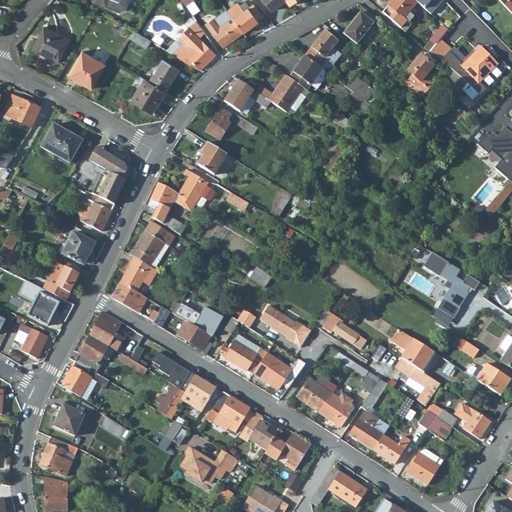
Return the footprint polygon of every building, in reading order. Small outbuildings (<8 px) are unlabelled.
[(93,0),(92,3),(118,12),(125,9),(128,0),(93,0)] [(262,0),(271,11),(284,0),(262,0)] [(413,0),(393,0),(383,13),(401,28),(407,21),(403,18),(417,3),(413,0)] [(424,9),(432,0),(413,0),(417,3),(420,5),(424,9)] [(193,1),(189,4),(186,6),(191,13),(192,15),(199,10),(193,1)] [(240,5),(244,11),(249,7),(245,2),(240,5)] [(238,3),(227,11),(243,33),(257,22),(256,22),(262,18),(252,5),(249,7),(244,11),(240,5),(238,3)] [(232,40),(243,33),(227,11),(226,9),(206,24),(222,45),(231,38),(232,40)] [(374,23),(360,13),(343,34),(356,45),(374,23)] [(185,41),(173,54),(199,70),(215,54),(199,39),(205,33),(197,21),(196,20),(188,28),(180,36),(185,41)] [(443,25),(437,20),(432,25),(437,29),(439,30),(443,25)] [(409,23),(407,21),(401,28),(405,32),(411,25),(409,23)] [(113,28),(112,30),(122,35),(124,32),(127,34),(129,29),(121,25),(119,30),(117,29),(113,28)] [(437,29),(432,25),(425,33),(430,37),(437,29)] [(448,29),(443,25),(439,30),(430,41),(435,45),(439,40),(448,29)] [(58,63),(69,40),(43,27),(32,50),(58,63)] [(135,31),(134,30),(129,38),(146,48),(151,41),(135,31)] [(337,41),(325,32),(304,56),(319,67),(326,59),(333,64),(340,56),(331,49),(337,41)] [(231,38),(222,45),(223,47),(232,40),(231,38)] [(462,66),(449,52),(451,49),(439,40),(435,45),(429,51),(441,61),(448,66),(467,82),(478,94),(479,95),(480,94),(485,89),(478,82),(498,64),(481,47),(462,66)] [(435,45),(430,41),(424,48),(429,52),(429,51),(435,45)] [(105,65),(82,52),(68,76),(91,89),(105,65)] [(433,66),(420,55),(407,70),(412,74),(405,82),(422,97),(436,81),(427,74),(433,66)] [(319,67),(304,56),(288,78),(301,87),(306,91),(311,85),(316,89),(323,80),(326,72),(319,67)] [(162,59),(149,81),(165,91),(178,69),(162,59)] [(467,82),(448,66),(441,74),(460,90),(461,89),(467,82)] [(288,78),(285,76),(273,94),(261,86),(257,93),(268,100),(270,102),(292,116),(309,92),(306,91),(301,87),(288,78)] [(374,91),(354,76),(346,87),(353,93),(366,102),(374,91)] [(155,106),(156,106),(165,91),(149,81),(143,78),(141,82),(131,100),(151,112),(155,106)] [(257,93),(238,80),(224,101),(240,112),(241,110),(249,97),(264,107),(268,100),(257,93)] [(478,94),(467,82),(461,89),(471,100),(478,94)] [(380,91),(377,89),(366,102),(370,104),(380,91)] [(366,102),(353,93),(349,99),(362,108),(364,105),(367,108),(370,104),(366,102)] [(3,114),(32,127),(40,109),(11,96),(3,114)] [(249,97),(241,110),(247,114),(255,101),(249,97)] [(230,114),(220,108),(205,131),(219,140),(230,123),(227,121),(230,114)] [(353,124),(335,111),(331,117),(349,129),(351,128),(353,124)] [(257,128),(242,118),(237,125),(253,135),(257,128)] [(69,137),(71,134),(53,124),(41,147),(69,163),(80,143),(69,137)] [(511,133),(506,128),(504,127),(497,136),(493,133),(490,137),(486,133),(476,145),(487,153),(490,150),(501,160),(494,168),(510,181),(511,182),(511,133)] [(69,137),(80,143),(82,140),(71,134),(69,137)] [(227,154),(207,142),(199,155),(202,157),(197,164),(214,175),(227,154)] [(338,145),(334,142),(327,153),(331,155),(338,145)] [(344,149),(338,145),(331,155),(324,167),(330,171),(344,149)] [(97,197),(114,205),(129,174),(124,164),(95,148),(88,162),(109,173),(97,197)] [(443,169),(438,165),(433,171),(439,175),(443,169)] [(208,183),(186,170),(184,173),(189,176),(179,194),(179,195),(195,204),(201,208),(206,199),(207,199),(209,200),(213,193),(212,191),(205,187),(208,183)] [(511,182),(510,181),(484,213),(490,217),(511,190),(511,189),(511,182)] [(168,188),(158,183),(148,205),(155,208),(157,209),(153,218),(180,235),(186,227),(173,219),(172,219),(166,216),(173,201),(177,193),(168,188)] [(231,193),(222,187),(217,195),(226,200),(231,193)] [(291,195),(281,189),(272,204),(274,205),(282,210),(291,195)] [(101,232),(114,205),(97,197),(85,191),(84,193),(80,191),(79,193),(79,195),(89,200),(88,203),(85,201),(78,214),(80,215),(77,220),(101,232)] [(248,203),(231,193),(226,200),(244,211),(248,203)] [(300,198),(293,193),(291,195),(288,200),(295,206),(297,203),(300,198)] [(317,200),(305,193),(302,199),(314,205),(317,200)] [(195,204),(179,195),(175,202),(191,211),(195,204)] [(310,203),(300,198),(297,203),(307,209),(310,203)] [(483,214),(487,208),(480,202),(475,208),(483,214)] [(282,210),(274,205),(270,213),(277,218),(282,210)] [(174,237),(151,222),(130,255),(134,257),(154,269),(157,264),(174,237)] [(331,227),(325,224),(320,231),(322,232),(327,234),(331,227)] [(293,231),(286,226),(282,232),(290,237),(293,231)] [(92,248),(95,243),(83,237),(85,232),(75,227),(73,232),(67,243),(62,254),(81,264),(89,249),(92,248)] [(327,234),(322,232),(318,237),(323,240),(327,234)] [(18,238),(10,234),(4,245),(12,250),(18,238)] [(64,242),(58,253),(62,254),(67,243),(64,242)] [(84,265),(92,248),(89,249),(81,264),(84,265)] [(474,290),(479,282),(467,274),(463,281),(455,277),(460,270),(431,252),(423,266),(439,276),(447,280),(443,286),(449,289),(437,308),(453,318),(460,308),(459,307),(468,292),(466,291),(469,287),(474,290)] [(154,269),(134,257),(129,264),(130,265),(120,282),(137,292),(142,281),(149,285),(157,271),(154,269)] [(81,270),(67,262),(64,267),(79,274),(81,270)] [(64,267),(56,263),(52,272),(60,276),(64,267)] [(59,298),(65,301),(79,274),(64,267),(60,276),(52,272),(43,289),(59,298)] [(272,277),(256,267),(253,272),(264,278),(260,285),(264,287),(272,277)] [(511,282),(511,275),(502,268),(497,274),(511,284),(511,282)] [(264,278),(253,272),(249,278),(260,285),(264,278)] [(41,289),(25,280),(18,294),(34,303),(27,316),(47,326),(59,303),(57,301),(59,298),(43,289),(41,289)] [(137,292),(120,282),(111,298),(138,313),(147,298),(142,295),(142,294),(137,292)] [(217,295),(212,292),(206,301),(212,304),(217,295)] [(348,297),(343,294),(333,310),(338,313),(348,297)] [(193,307),(196,302),(186,296),(183,302),(193,307)] [(180,304),(174,301),(169,311),(170,312),(174,314),(176,309),(180,304)] [(0,307),(12,313),(16,315),(17,311),(0,302),(0,307)] [(222,317),(204,306),(200,314),(193,311),(189,317),(176,309),(174,314),(185,321),(210,335),(212,336),(222,317)] [(295,322),(267,306),(259,320),(271,327),(277,331),(286,336),(285,338),(294,343),(304,327),(295,321),(295,322)] [(169,311),(162,307),(159,313),(154,321),(153,323),(160,328),(170,312),(169,311)] [(159,313),(150,308),(145,317),(154,321),(159,313)] [(255,317),(244,310),(237,321),(239,322),(248,328),(255,317)] [(332,314),(327,310),(324,315),(329,318),(323,327),(331,333),(332,331),(338,335),(360,349),(366,340),(341,323),(343,321),(332,314)] [(121,322),(103,312),(90,336),(108,346),(114,334),(121,322)] [(26,324),(27,321),(25,320),(16,315),(12,313),(9,318),(19,323),(21,321),(26,324)] [(237,321),(233,318),(225,330),(231,334),(239,322),(237,321)] [(210,335),(185,321),(177,335),(201,349),(200,352),(206,355),(213,344),(207,341),(210,335)] [(23,344),(20,351),(37,359),(43,347),(40,346),(45,336),(22,324),(19,331),(14,340),(23,344)] [(413,339),(398,329),(390,341),(405,351),(400,358),(421,371),(426,362),(424,361),(431,351),(413,339)] [(123,339),(114,334),(108,346),(114,350),(117,351),(123,339)] [(224,356),(224,357),(252,374),(253,373),(267,353),(238,334),(228,350),(223,346),(218,353),(224,356)] [(450,343),(460,350),(466,341),(456,334),(450,343)] [(500,361),(511,368),(511,338),(507,335),(499,347),(506,352),(500,361)] [(108,346),(90,336),(75,361),(96,373),(101,365),(105,367),(114,350),(108,346)] [(479,350),(466,341),(460,350),(473,358),(479,350)] [(23,357),(12,350),(8,356),(19,362),(23,357)] [(433,352),(431,351),(424,361),(426,362),(433,352)] [(347,358),(338,352),(335,357),(344,363),(347,358)] [(189,372),(176,364),(157,353),(151,363),(159,367),(158,370),(169,376),(166,381),(173,385),(179,389),(184,381),(189,372)] [(291,369),(267,353),(253,373),(277,390),(281,384),(288,388),(305,364),(298,359),(291,369)] [(138,364),(121,354),(118,359),(135,369),(144,375),(147,370),(138,364)] [(354,362),(347,358),(344,363),(350,367),(351,366),(353,362),(354,362)] [(421,371),(400,358),(394,367),(425,387),(417,400),(425,406),(440,384),(420,371),(421,371)] [(96,373),(75,361),(61,386),(81,397),(91,378),(96,382),(105,387),(108,381),(100,375),(96,373)] [(368,372),(353,362),(351,366),(365,375),(368,372)] [(510,379),(486,363),(481,372),(476,379),(500,395),(510,379)] [(105,367),(101,365),(96,373),(100,375),(105,367)] [(469,366),(465,373),(476,379),(481,372),(472,366),(469,366)] [(195,375),(189,372),(184,381),(190,384),(195,375)] [(314,372),(310,378),(324,388),(327,383),(335,388),(336,387),(314,372)] [(379,378),(370,373),(367,377),(360,387),(369,393),(379,378)] [(215,387),(195,375),(190,384),(185,393),(179,389),(164,415),(171,419),(182,400),(201,412),(215,387)] [(96,382),(91,378),(81,397),(86,401),(96,382)] [(335,388),(327,383),(324,388),(310,378),(297,397),(319,412),(332,394),(335,388)] [(387,384),(379,379),(360,407),(365,410),(351,431),(361,437),(359,440),(373,450),(383,434),(389,425),(371,414),(373,409),(371,407),(387,384)] [(179,389),(173,385),(165,397),(160,394),(156,402),(161,405),(157,411),(164,415),(179,389)] [(250,409),(223,392),(215,403),(205,419),(212,424),(214,420),(235,432),(250,409)] [(338,398),(332,394),(319,412),(340,427),(353,408),(352,408),(354,405),(351,403),(353,400),(342,392),(338,398)] [(93,408),(82,402),(81,405),(92,411),(93,408)] [(461,419),(466,422),(462,428),(479,439),(490,422),(468,408),(461,403),(454,414),(461,419)] [(85,414),(63,404),(53,426),(75,436),(85,414)] [(426,409),(424,408),(422,410),(426,413),(419,423),(426,429),(435,415),(426,409)] [(456,418),(443,409),(437,417),(451,426),(456,418)] [(262,417),(255,412),(238,436),(247,442),(248,440),(266,451),(279,430),(269,424),(267,428),(264,426),(263,422),(260,420),(261,419),(262,417)] [(110,419),(104,415),(98,425),(102,427),(110,419)] [(437,417),(435,415),(426,429),(443,441),(447,434),(452,427),(451,426),(437,417)] [(128,430),(110,419),(102,427),(122,440),(128,430)] [(269,424),(261,419),(260,420),(263,422),(264,426),(267,428),(269,424)] [(181,426),(175,422),(165,436),(172,441),(181,426)] [(477,444),(452,427),(447,434),(472,451),(477,444)] [(130,432),(128,430),(122,440),(124,441),(125,440),(130,432)] [(361,437),(351,431),(349,434),(359,440),(361,437)] [(133,434),(130,432),(125,440),(128,442),(133,434)] [(309,445),(292,434),(276,459),(293,470),(309,445)] [(398,444),(383,434),(373,450),(385,457),(386,455),(396,461),(410,439),(403,435),(398,444)] [(77,448),(50,437),(48,444),(47,443),(39,465),(66,476),(77,448)] [(227,453),(222,450),(215,463),(189,448),(185,453),(186,457),(181,466),(188,470),(186,473),(201,482),(203,479),(210,484),(214,477),(219,480),(224,472),(223,471),(224,469),(225,470),(229,472),(237,459),(227,453)] [(443,460),(425,449),(418,452),(406,472),(428,485),(443,460)] [(271,456),(266,453),(260,462),(266,465),(271,456)] [(396,461),(386,455),(385,457),(394,463),(396,461)] [(266,465),(260,462),(256,469),(263,472),(267,466),(266,465)] [(116,470),(111,466),(108,474),(116,476),(116,470)] [(367,489),(333,467),(310,502),(317,506),(328,490),(355,507),(367,489)] [(302,480),(291,473),(286,483),(282,481),(281,483),(295,492),(302,480)] [(66,482),(44,477),(44,511),(66,511),(66,482)] [(273,498),(255,486),(242,507),(249,511),(283,511),(288,505),(274,497),(273,498)] [(216,500),(224,506),(231,495),(223,490),(216,500)] [(387,511),(391,506),(390,505),(391,504),(383,499),(374,511),(387,511)] [(510,511),(492,501),(484,511),(510,511)] [(137,511),(138,511),(124,503),(121,507),(128,511),(137,511)]
